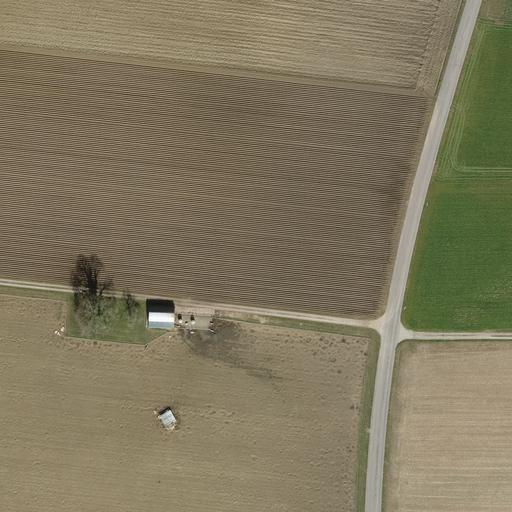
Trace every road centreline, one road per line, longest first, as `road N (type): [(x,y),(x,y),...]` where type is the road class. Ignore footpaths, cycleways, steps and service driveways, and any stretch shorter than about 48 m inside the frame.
road 1 (tertiary): [(475,0),(400,279),(374,511)]
road 2 (track): [(0,280),(413,334),(511,336)]
